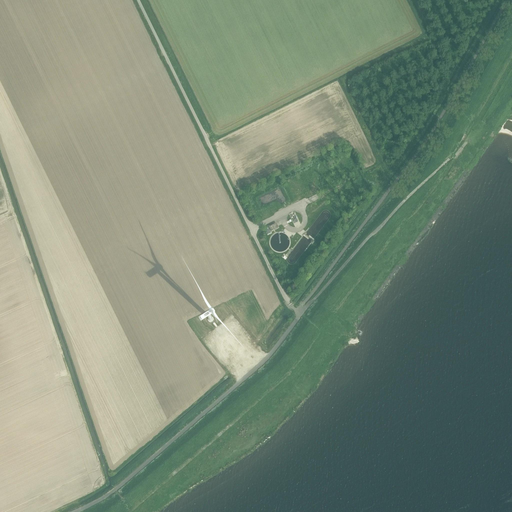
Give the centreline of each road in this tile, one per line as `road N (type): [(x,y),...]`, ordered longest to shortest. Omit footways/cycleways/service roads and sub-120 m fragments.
road 1 (unclassified): [(300,314),(138,0)]
road 2 (track): [(383,161),(343,80),(428,38)]
